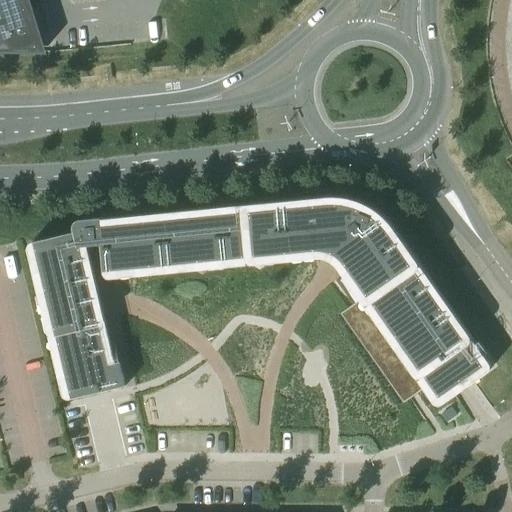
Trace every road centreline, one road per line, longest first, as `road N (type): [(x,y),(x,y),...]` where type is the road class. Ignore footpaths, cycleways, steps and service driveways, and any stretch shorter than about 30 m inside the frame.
road 1 (residential): [(0,507),(141,473),(374,474)]
road 2 (secondary): [(0,179),(337,145)]
road 3 (secondary): [(334,0),(254,68),(175,107)]
road 4 (secondary): [(175,107),(0,126)]
road 5 (residential): [(374,474),(492,437),(511,423)]
road 6 (secondary): [(305,85),(175,107)]
